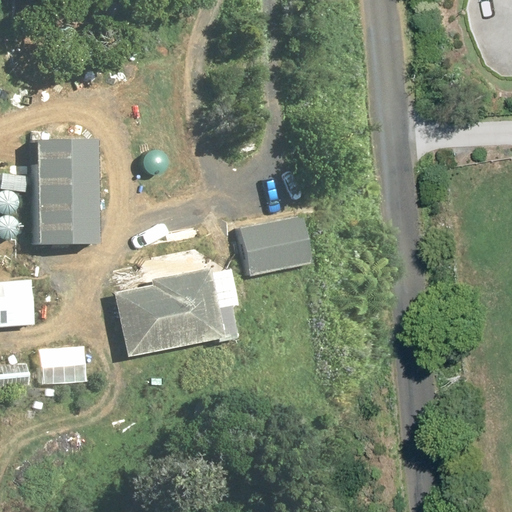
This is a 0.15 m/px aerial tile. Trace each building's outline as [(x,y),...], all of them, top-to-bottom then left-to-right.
[(87,246),(87,143),(29,144),(29,246),(87,246)] [(304,266),(295,219),(235,230),(244,277),(304,266)] [(230,306),(223,269),(146,283),(147,290),(110,297),(121,358),(214,340),(208,310),(230,306)] [(0,327),(29,325),(25,282),(0,284),(0,327)] [(80,384),(78,347),(35,349),(37,386),(80,384)] [(0,390),(25,389),(23,364),(0,366),(0,390)]
